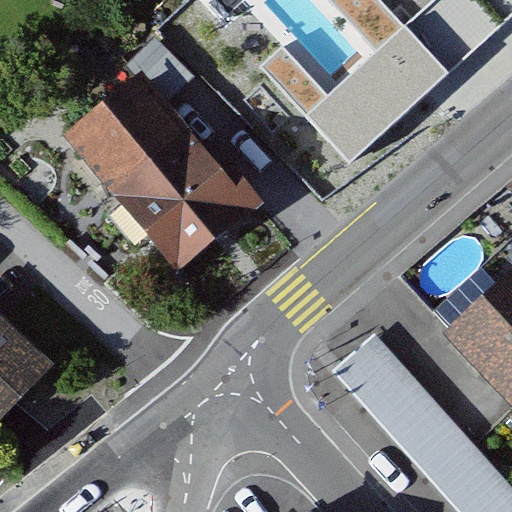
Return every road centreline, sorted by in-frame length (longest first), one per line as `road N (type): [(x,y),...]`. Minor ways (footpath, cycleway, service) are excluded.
road 1 (tertiary): [(232,371),(511,128)]
road 2 (residential): [(198,407),(0,219)]
road 3 (residential): [(232,371),(359,511)]
road 4 (tertiary): [(51,511),(198,407)]
